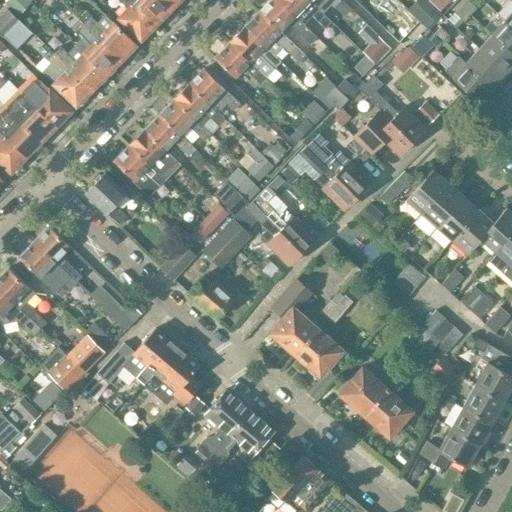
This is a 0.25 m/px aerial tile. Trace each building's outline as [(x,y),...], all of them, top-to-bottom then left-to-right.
[(155,24),(129,0),(116,0),(127,10),(119,18),(141,39),(143,37),(145,38),(149,33),(149,31),(155,24)] [(171,8),(162,0),(129,0),(155,24),(171,8)] [(162,0),(171,8),(178,0),(162,0)] [(304,25),(278,0),(271,0),(260,12),(281,32),(289,23),(310,44),(317,38),(304,25)] [(331,21),(323,13),(310,1),(309,0),(278,0),(304,25),(313,16),(325,28),(331,21)] [(309,0),(310,1),(323,13),(331,4),(334,7),(340,1),(339,0),(309,0)] [(440,12),(427,0),(417,0),(408,9),(426,27),(440,12)] [(449,3),(445,0),(427,0),(440,12),(449,3)] [(476,8),(468,0),(467,0),(462,6),(470,14),(476,8)] [(462,6),(449,20),(457,28),(470,14),(462,6)] [(0,31),(6,38),(20,24),(6,10),(0,16),(0,31)] [(307,57),(281,32),(260,12),(245,27),(275,56),(283,47),(300,64),(307,57)] [(135,45),(105,16),(96,24),(85,14),(79,21),(83,25),(120,60),(127,53),(130,53),(133,49),(133,47),(135,45)] [(511,27),(505,20),(492,34),(511,53),(511,27)] [(450,36),(437,23),(431,29),(444,42),(450,36)] [(120,60),(83,25),(77,31),(84,38),(75,47),(105,76),(120,60)] [(389,49),(378,37),(366,26),(359,33),(371,45),(363,52),(375,63),(389,49)] [(245,27),(230,42),(251,62),(266,77),(281,62),(275,56),(245,27)] [(444,42),(431,29),(424,36),(437,49),(444,42)] [(511,64),(511,53),(492,34),(479,48),(505,73),(511,64)] [(266,77),(251,62),(230,42),(214,58),(235,78),(245,68),(260,83),(266,77)] [(105,76),(75,47),(68,54),(61,48),(53,55),(90,91),(105,76)] [(505,73),(479,48),(466,62),(492,87),(505,73)] [(90,91),(53,55),(48,61),(50,64),(42,72),(76,106),(78,103),(81,104),(84,100),(84,97),(90,91)] [(373,64),(365,55),(353,67),(362,75),(373,64)] [(492,87),(466,62),(458,56),(445,70),(478,101),(492,87)] [(240,105),(203,69),(189,84),(218,112),(226,103),(234,111),(240,105)] [(425,128),(404,107),(396,114),(377,95),(385,87),(376,79),(363,92),(378,108),(412,141),(425,128)] [(70,112),(48,91),(40,99),(25,84),(18,91),(55,127),(63,119),(65,120),(69,116),(68,114),(70,112)] [(218,112),(189,84),(174,99),(210,135),(225,120),(218,112)] [(335,88),(325,99),(338,112),(348,101),(335,88)] [(55,127),(18,91),(4,106),(19,121),(41,141),(55,127)] [(210,135),(174,99),(159,115),(179,135),(188,126),(204,141),(210,135)] [(327,113),(314,101),(303,113),(316,125),(327,113)] [(439,114),(427,103),(417,113),(428,124),(439,114)] [(41,141),(19,121),(4,106),(0,109),(0,131),(26,157),(41,141)] [(412,141),(378,108),(351,135),(370,154),(383,140),(398,155),(412,141)] [(344,129),(354,120),(344,110),(335,120),(344,129)] [(195,150),(179,135),(159,115),(144,130),(165,150),(174,141),(189,156),(195,150)] [(306,119),(298,127),(304,134),(312,125),(306,119)] [(144,130),(129,145),(150,165),(164,179),(173,170),(174,171),(180,165),(165,150),(144,130)] [(26,157),(0,131),(0,161),(11,172),(13,170),(15,170),(19,166),(19,164),(26,157)] [(318,132),(305,145),(313,153),(356,197),(370,183),(349,162),(350,161),(339,150),(334,155),(324,145),(327,141),(318,132)] [(164,179),(150,165),(129,145),(114,161),(134,181),(133,182),(149,197),(165,180),(164,179)] [(305,145),(299,152),(306,159),(320,173),(313,180),(321,189),(343,210),(356,197),(313,153),(305,145)] [(260,182),(273,168),(262,157),(249,171),(260,182)] [(288,164),(280,172),(290,181),(297,173),(288,164)] [(421,213),(448,183),(433,169),(406,199),(421,213)] [(395,197),(412,180),(404,171),(379,196),(386,204),(393,196),(395,197)] [(115,205),(126,194),(105,173),(102,176),(99,175),(94,180),(94,185),(85,194),(117,226),(126,217),(115,205)] [(275,192),(285,182),(280,176),(270,186),(275,192)] [(248,203),(260,191),(250,181),(238,193),(248,203)] [(436,226),(463,196),(448,183),(421,213),(436,226)] [(314,238),(293,217),(292,218),(284,210),(278,216),(266,204),(275,195),(268,187),(252,203),(267,218),(301,252),(314,238)] [(451,239),(478,209),(463,196),(436,226),(451,239)] [(252,203),(246,209),(261,224),(274,236),(266,244),(287,265),(301,252),(267,218),(252,203)] [(218,205),(191,234),(201,243),(203,241),(212,231),(228,214),(223,209),(218,205)] [(496,251),(511,232),(511,212),(506,207),(492,222),(493,223),(480,237),(481,238),(496,251)] [(480,237),(493,223),(492,222),(478,209),(451,239),(468,254),(481,238),(480,237)] [(249,237),(233,222),(222,234),(238,249),(249,237)] [(60,257),(70,246),(50,226),(34,242),(76,283),(81,277),(60,257)] [(502,273),(511,262),(511,232),(496,251),(488,260),(502,273)] [(220,268),(238,249),(222,234),(204,253),(220,268)] [(408,245),(400,238),(394,244),(403,251),(408,245)] [(76,283),(34,242),(19,258),(55,293),(65,283),(71,290),(77,284),(76,283)] [(173,280),(195,257),(182,244),(160,267),(173,280)] [(511,281),(511,262),(502,273),(511,281)] [(424,277),(408,263),(400,273),(416,286),(424,277)] [(25,303),(35,294),(9,268),(0,277),(0,289),(40,329),(46,323),(36,312),(35,313),(25,303)] [(449,293),(463,277),(454,269),(440,285),(449,293)] [(416,286),(400,273),(392,282),(409,295),(416,286)] [(233,298),(222,288),(206,274),(188,294),(216,318),(233,298)] [(317,329),(296,310),(311,293),(295,279),(271,307),(284,317),(270,333),(295,355),(317,329)] [(409,295),(392,282),(385,291),(401,305),(409,295)] [(126,310),(101,284),(90,294),(116,320),(126,310)] [(469,310),(483,295),(474,287),(460,302),(469,310)] [(40,329),(0,289),(0,318),(8,310),(23,325),(23,326),(33,336),(40,329)] [(330,300),(320,312),(326,318),(337,306),(336,305),(344,296),(338,291),(330,300)] [(479,319),(492,303),(483,295),(469,310),(479,319)] [(332,323),(351,302),(344,296),(336,305),(337,306),(326,318),(332,323)] [(499,307),(484,323),(494,332),(508,315),(499,307)] [(430,334),(444,318),(435,310),(421,326),(430,334)] [(439,342),(453,326),(444,318),(430,334),(439,342)] [(448,350),(462,334),(453,326),(439,342),(448,350)] [(422,345),(430,335),(422,328),(414,338),(422,345)] [(511,344),(511,330),(508,328),(502,339),(511,344)] [(120,346),(96,373),(105,382),(107,383),(125,363),(138,374),(135,377),(145,385),(177,348),(168,341),(154,329),(134,352),(124,343),(120,346)] [(320,376),(342,350),(317,329),(295,355),(320,376)] [(84,371),(104,351),(87,335),(67,354),(84,371)] [(430,352),(438,343),(430,335),(422,345),(430,352)] [(506,354),(484,341),(478,352),(500,364),(506,354)] [(46,376),(17,347),(11,353),(40,382),(46,376)] [(177,348),(145,385),(153,392),(166,404),(173,396),(183,404),(201,384),(190,375),(198,366),(183,353),(177,348)] [(65,390),(84,371),(67,354),(48,374),(65,390)] [(442,356),(431,368),(443,378),(444,378),(449,382),(455,375),(450,371),(454,367),(442,356)] [(504,400),(511,385),(511,375),(487,361),(475,384),(504,400)] [(364,415),(397,377),(391,371),(380,383),(362,367),(339,393),(364,415)] [(412,411),(393,395),(404,383),(397,377),(364,415),(389,437),(412,411)] [(44,408),(61,392),(54,384),(37,401),(44,408)] [(492,422),(504,400),(475,384),(463,405),(492,422)] [(207,460),(250,410),(226,390),(205,414),(220,428),(212,438),(205,438),(195,450),(207,460)] [(24,397),(14,406),(30,423),(40,413),(24,397)] [(195,413),(203,403),(196,397),(188,407),(195,413)] [(480,443),(492,422),(463,405),(451,427),(480,443)] [(252,456),(273,431),(250,410),(207,460),(218,469),(229,456),(229,452),(237,442),(252,456)] [(0,450),(1,452),(20,433),(10,422),(0,431),(0,450)] [(24,471),(56,435),(44,424),(12,461),(24,471)] [(467,465),(480,443),(451,427),(438,449),(426,442),(420,453),(444,466),(450,456),(467,465)] [(147,430),(142,435),(150,443),(159,434),(154,429),(147,430)] [(271,442),(249,466),(255,472),(277,448),(271,442)] [(304,509),(330,480),(302,456),(273,489),(288,502),(280,511),(296,511),(299,509),(304,509)] [(349,511),(357,503),(342,490),(322,511),(349,511)] [(0,507),(1,508),(9,499),(0,491),(0,507)] [(363,511),(365,510),(357,503),(349,511),(363,511)]
